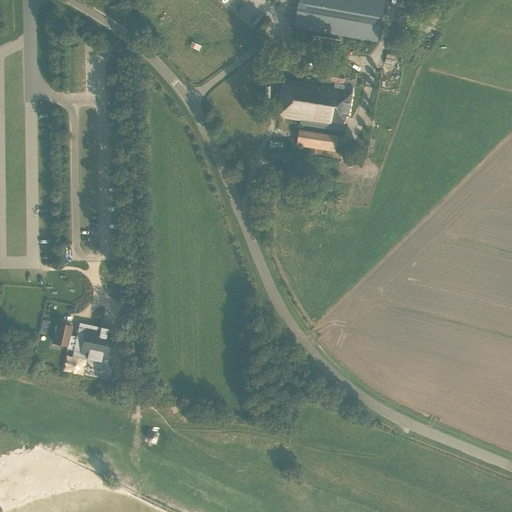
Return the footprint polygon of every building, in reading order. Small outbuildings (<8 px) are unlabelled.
[(298,0),(293,27),(379,43),(386,0),(298,0)] [(313,36),(311,48),(339,53),(341,40),(313,36)] [(198,52),(202,47),(193,41),(189,46),(198,52)] [(343,131),(345,117),(348,117),(353,87),(339,85),(339,82),(343,83),(344,74),(327,72),(326,81),(336,82),(335,87),(283,79),(277,117),(300,120),(300,125),(343,131)] [(6,92),(5,99),(12,100),(13,93),(6,92)] [(299,130),(297,146),(335,152),(337,136),(299,130)] [(81,200),(96,200),(96,193),(82,192),(81,200)] [(58,323),(54,344),(61,345),(67,346),(66,349),(74,351),(76,337),(70,335),(72,326),(58,323)] [(74,351),(73,352),(88,355),(87,359),(101,362),(102,358),(109,359),(114,336),(78,328),(76,337),(74,351)] [(151,431),(147,434),(146,438),(148,442),(153,443),(157,441),(158,437),(156,432),(151,431)]
